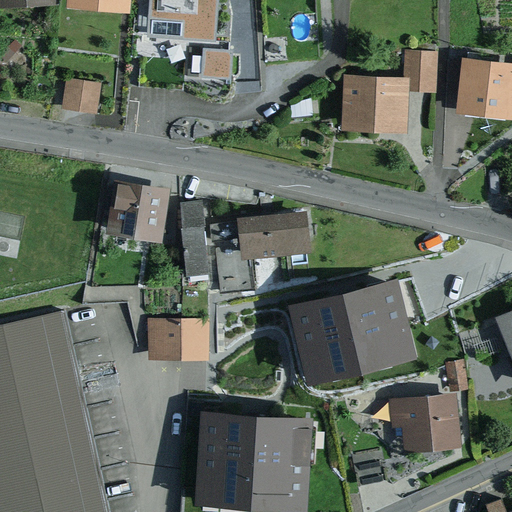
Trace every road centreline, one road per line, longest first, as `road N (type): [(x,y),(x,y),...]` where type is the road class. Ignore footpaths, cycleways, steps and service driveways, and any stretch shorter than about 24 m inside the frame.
road 1 (residential): [(0,125),(435,203),(511,228)]
road 2 (residential): [(401,511),(511,463)]
